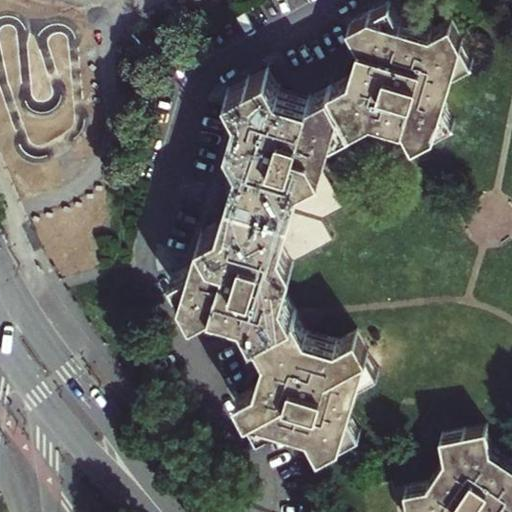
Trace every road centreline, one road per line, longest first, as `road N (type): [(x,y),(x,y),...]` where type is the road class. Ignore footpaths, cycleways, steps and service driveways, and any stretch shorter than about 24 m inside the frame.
road 1 (residential): [(264,511),(261,479),(147,260),(194,97),(211,75),(346,0)]
road 2 (secondary): [(182,511),(15,297)]
road 3 (secondary): [(2,344),(137,511)]
